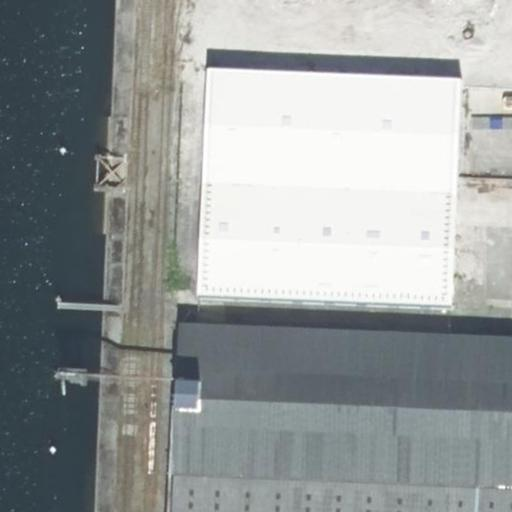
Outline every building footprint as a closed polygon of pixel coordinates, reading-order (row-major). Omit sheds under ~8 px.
[(393,69),(395,23),(395,2),(347,0),(193,0),(191,61),(207,62),(393,69)] [(443,0),(442,22),(458,22),(459,0),(443,0)] [(395,23),(393,69),(479,72),(511,73),(511,27),(458,26),(458,22),(442,22),(442,25),(395,23)] [(458,257),(458,280),(471,280),(472,258),(458,257)] [(172,511),(511,511),(511,339),(180,324),(172,511)]
